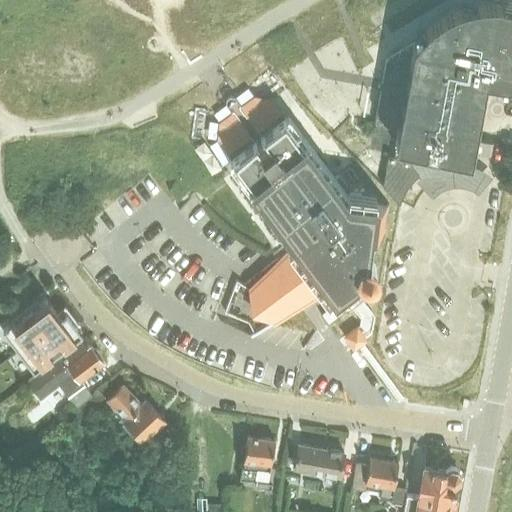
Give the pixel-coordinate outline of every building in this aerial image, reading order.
[(398,201),(399,200),(406,185),(411,180),(416,175),(408,164),(424,155),(425,157),(428,156),(427,154),(428,150),(468,157),(483,74),(506,78),(511,43),(511,0),(507,0),(474,0),(472,1),(468,2),(465,3),(462,3),(459,4),(456,6),(453,7),(452,8),(449,9),(447,10),(443,12),(437,16),(430,21),(425,26),(422,29),(419,32),(417,35),(411,43),(384,59),(372,121),(396,126),(394,143),(395,144),(393,155),(387,154),(381,185),(396,200),(398,201)] [(249,287),(252,310),(273,319),(295,306),(320,290),(321,291),(322,290),(321,289),(327,285),(337,299),(319,312),(327,322),(344,308),(338,300),(359,284),(354,277),(358,274),(362,276),(367,276),(371,274),(373,269),(373,264),(370,260),(366,258),(370,230),(381,231),(381,234),(384,234),(388,203),(347,197),(330,179),(279,112),(280,111),(270,98),(253,95),(240,105),(234,97),(230,95),(227,96),(225,99),(225,103),(231,111),(218,121),(216,138),(226,152),(226,151),(230,156),(291,238),(286,242),(286,243),(292,238),(296,244),(290,249),(249,287)] [(425,157),(424,155),(408,164),(416,175),(411,180),(426,196),(430,191),(439,188),(453,186),(463,187),(474,194),(488,176),(470,167),(455,163),(442,164),(430,168),(425,157)] [(55,311),(44,296),(7,324),(7,325),(2,329),(33,369),(81,333),(74,324),(78,322),(64,304),(55,311)] [(78,379),(103,361),(89,343),(84,347),(79,340),(26,379),(40,397),(58,383),(67,395),(82,384),(78,379)] [(142,439),(164,419),(143,397),(139,400),(122,382),(106,396),(124,415),(122,417),(142,439)] [(76,423),(104,396),(97,388),(69,415),(76,423)] [(76,424),(67,434),(80,448),(90,438),(76,424)] [(273,438),(246,433),(241,460),(239,478),(254,480),(255,477),(267,478),(269,461),(273,438)] [(337,474),(342,450),(297,442),(293,466),(337,474)] [(404,486),(392,484),(397,460),(368,454),(366,463),(355,461),(350,486),(363,488),(364,480),(367,481),(366,485),(380,488),(378,496),(390,498),(389,501),(400,503),(404,486)] [(404,491),(401,511),(454,511),(457,500),(446,499),(451,470),(419,464),(415,493),(404,491)] [(206,498),(196,498),(196,511),(197,511),(205,511),(205,503),(206,498)] [(217,511),(218,503),(205,503),(205,511),(217,511)]
